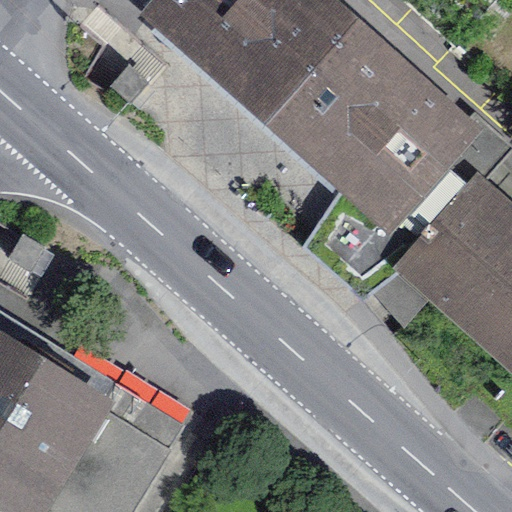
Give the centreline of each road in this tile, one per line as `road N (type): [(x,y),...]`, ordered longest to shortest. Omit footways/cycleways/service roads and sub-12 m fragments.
road 1 (secondary): [(479,511),(34,122)]
road 2 (secondary): [(34,122),(47,74),(33,0)]
